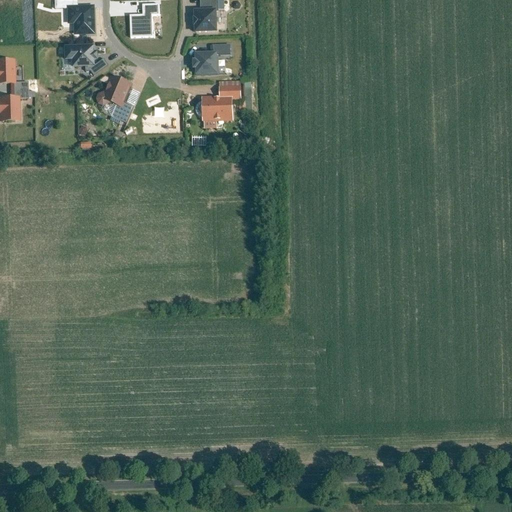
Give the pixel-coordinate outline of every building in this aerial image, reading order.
[(95,6),(68,7),(69,27),(74,27),(75,37),(96,36),(95,6)] [(143,17),(129,17),(130,39),(153,38),(152,18),(159,18),(159,7),(143,7),(143,17)] [(218,13),(195,14),(196,37),(219,36),(218,13)] [(96,49),(66,50),(66,64),(74,64),(74,72),(97,71),(97,65),(100,65),(100,55),(96,55),(96,49)] [(219,56),(196,56),(197,63),(194,63),(194,73),(197,73),(197,79),(220,78),(219,56)] [(16,62),(0,62),(0,87),(17,87),(16,62)] [(133,88),(111,79),(105,94),(99,96),(97,101),(98,106),(104,108),(109,106),(124,111),(133,88)] [(220,99),(202,99),(203,125),(205,125),(205,131),(218,131),(218,124),(235,124),(234,103),(242,103),(242,88),(220,89),(220,99)] [(0,125),(21,125),(20,100),(0,100),(0,125)]
